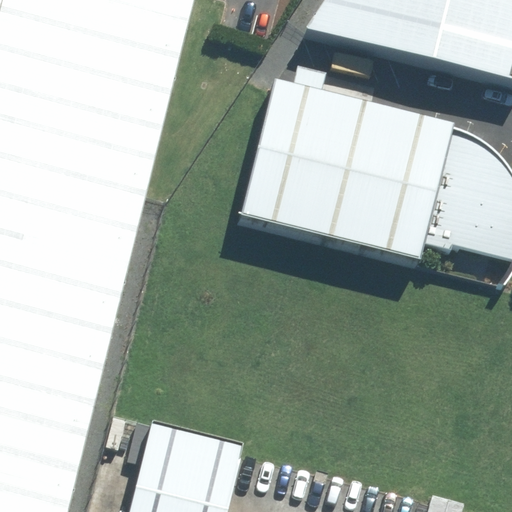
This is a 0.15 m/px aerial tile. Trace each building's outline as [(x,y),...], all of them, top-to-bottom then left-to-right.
[(0,0),(0,511),(59,511),(183,0),(0,0)] [(511,0),(326,0),(299,42),(498,94),(511,39),(511,0)] [(438,135),(261,95),(230,221),(410,266),(435,273),(445,249),(511,265),(511,184),(499,169),(489,157),(466,143),(438,135)] [(139,422),(115,511),(223,511),(240,449),(139,422)] [(472,511),(431,500),(427,511),(472,511)]
